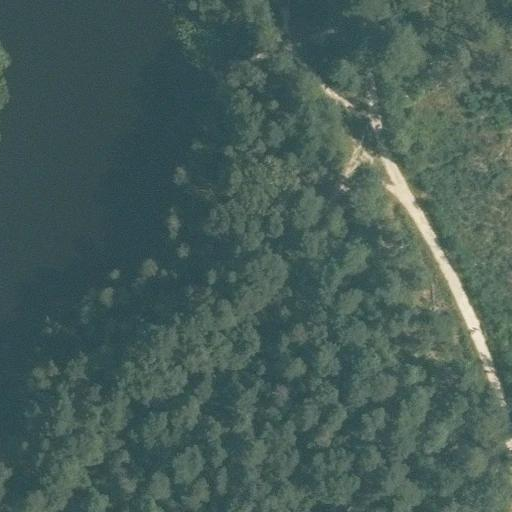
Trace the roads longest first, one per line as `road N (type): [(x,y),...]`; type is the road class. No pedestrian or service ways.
road 1 (track): [(374,120),(306,238),(243,316),(132,417),(84,479),(36,511)]
road 2 (track): [(511,453),(478,339),(374,120)]
road 3 (track): [(374,120),(342,0)]
